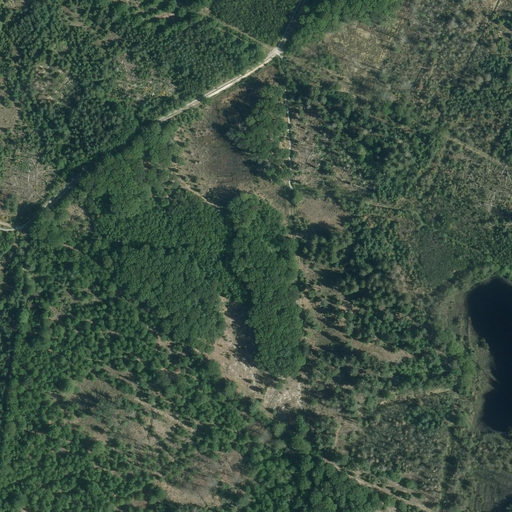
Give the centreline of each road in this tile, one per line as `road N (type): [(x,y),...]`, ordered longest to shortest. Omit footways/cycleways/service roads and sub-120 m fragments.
road 1 (track): [(307,446),(107,264),(24,230)]
road 2 (track): [(24,230),(124,144),(278,54)]
road 3 (track): [(278,54),(511,169)]
